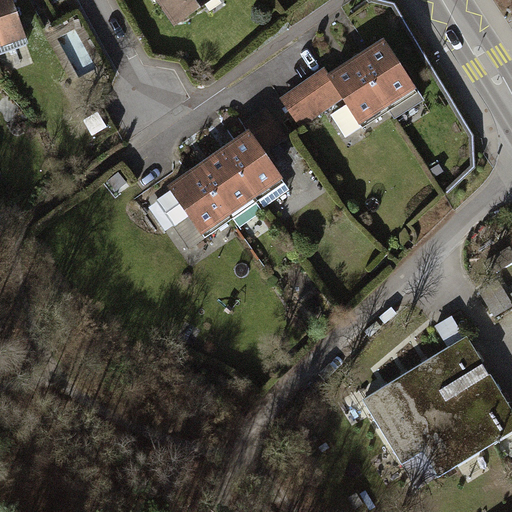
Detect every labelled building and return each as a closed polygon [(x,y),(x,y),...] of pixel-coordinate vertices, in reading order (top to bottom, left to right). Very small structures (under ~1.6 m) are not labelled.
[(10,0),(0,0),(0,56),(27,47),(10,0)] [(157,0),(174,25),(213,0),(157,0)] [(375,38),(281,99),(302,130),(338,106),(355,131),(411,94),(375,38)] [(250,132),(166,187),(200,238),(284,183),(250,132)] [(375,368),(384,384),(448,347),(439,331),(375,368)] [(472,340),(366,402),(403,464),(424,452),(435,471),(509,428),(511,432),(511,402),(509,404),(472,340)]
